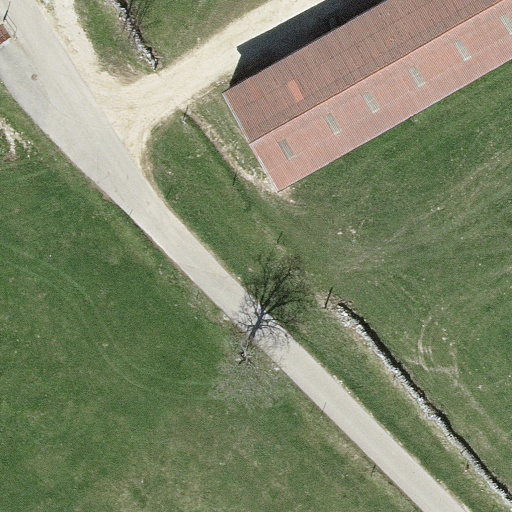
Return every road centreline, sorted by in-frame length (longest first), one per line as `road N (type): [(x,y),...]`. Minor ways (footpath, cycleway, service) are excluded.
road 1 (residential): [(0,1),(86,143),(453,511)]
road 2 (track): [(86,143),(335,0)]
